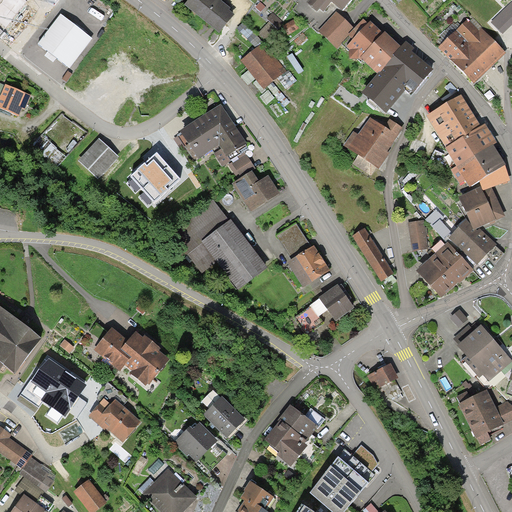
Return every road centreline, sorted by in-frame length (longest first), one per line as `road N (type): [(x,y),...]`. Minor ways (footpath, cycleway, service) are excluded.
road 1 (residential): [(0,231),(113,250),(313,368)]
road 2 (tertiary): [(225,77),(390,330)]
road 3 (residential): [(446,65),(415,106),(387,172),(409,320)]
road 4 (residential): [(0,48),(108,131),(143,135),(225,77)]
road 5 (residential): [(313,368),(239,457),(216,511)]
road 6 (tertiary): [(390,330),(461,471)]
road 7 (residential): [(93,433),(50,458),(0,397)]
road 8 (residential): [(419,511),(356,402)]
